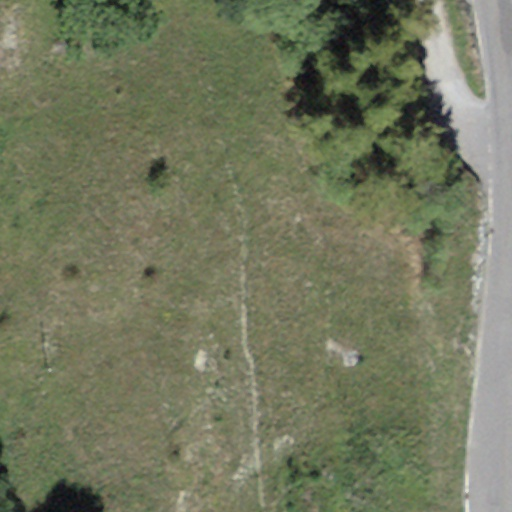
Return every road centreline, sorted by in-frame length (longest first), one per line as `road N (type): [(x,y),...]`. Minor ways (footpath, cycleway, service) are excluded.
road 1 (unclassified): [(497,511),(511,303)]
road 2 (track): [(425,0),(460,112),(511,157)]
